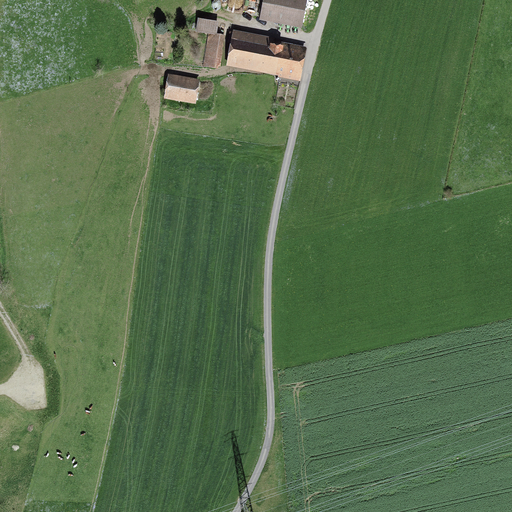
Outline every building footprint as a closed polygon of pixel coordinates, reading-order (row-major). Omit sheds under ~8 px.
[(266,0),(263,17),(300,24),(304,0),(266,0)] [(212,5),(212,6),(213,8),(214,9),(215,10),(217,10),(218,10),(220,9),(221,7),(221,6),(220,4),(219,3),(218,2),(216,2),(214,2),(213,3),(212,5)] [(216,34),(218,24),(200,21),(198,31),(216,34)] [(273,42),(274,40),(236,32),(230,61),(298,75),(303,48),(273,42)] [(221,58),(217,58),(220,36),(209,34),(205,57),(208,57),(206,67),(215,68),(215,65),(220,66),(221,58)] [(167,96),(194,100),(197,83),(170,78),(167,96)]
